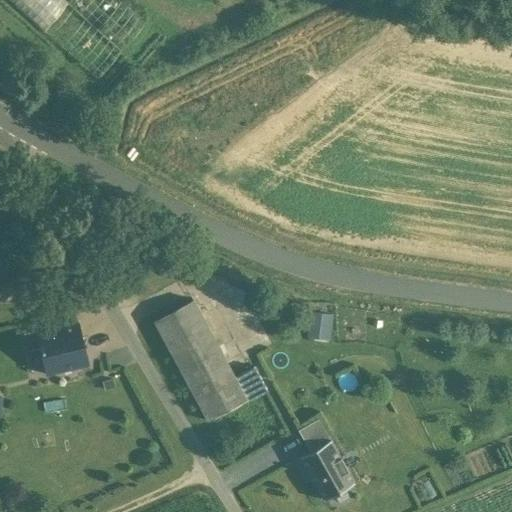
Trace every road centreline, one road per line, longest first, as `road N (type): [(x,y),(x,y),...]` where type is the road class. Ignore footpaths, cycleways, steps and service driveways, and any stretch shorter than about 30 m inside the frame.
road 1 (unclassified): [(10,121),(268,257),(366,285),(511,304)]
road 2 (residential): [(10,121),(58,226),(241,511)]
